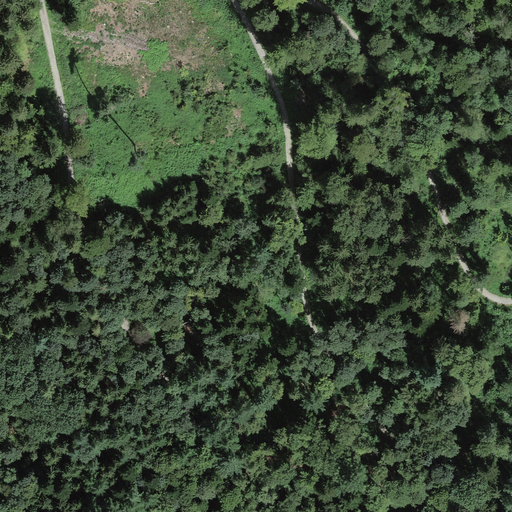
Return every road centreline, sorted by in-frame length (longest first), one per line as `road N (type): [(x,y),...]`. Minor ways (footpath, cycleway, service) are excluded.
road 1 (track): [(232,0),(286,123),(304,306),(329,360),(449,511)]
road 2 (track): [(213,511),(196,429),(107,299),(80,235),(40,0)]
road 3 (track): [(511,301),(490,297),(472,279),(429,168),(370,58),(331,13),(307,0)]
